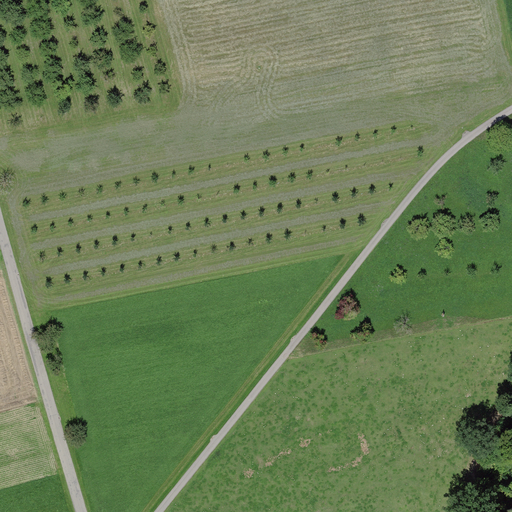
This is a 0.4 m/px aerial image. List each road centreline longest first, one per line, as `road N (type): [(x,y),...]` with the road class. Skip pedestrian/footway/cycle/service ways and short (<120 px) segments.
road 1 (track): [(158,511),(430,177),(477,132),(511,112)]
road 2 (residential): [(0,211),(82,511)]
